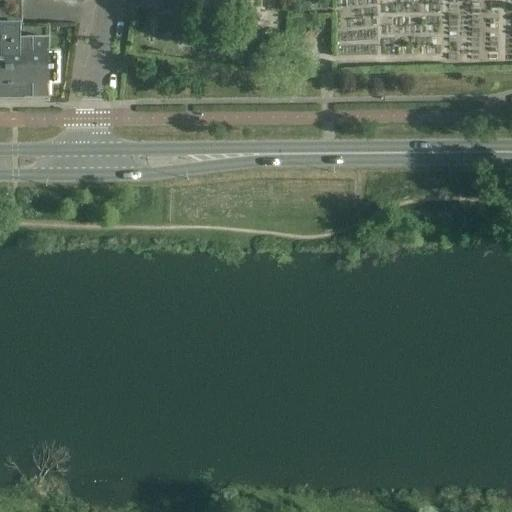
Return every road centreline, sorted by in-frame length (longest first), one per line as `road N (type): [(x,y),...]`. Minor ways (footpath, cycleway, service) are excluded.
road 1 (tertiary): [(89,175),(329,153)]
road 2 (tertiary): [(329,153),(89,151)]
road 3 (tertiary): [(511,154),(329,153)]
road 4 (residential): [(89,151),(109,0)]
